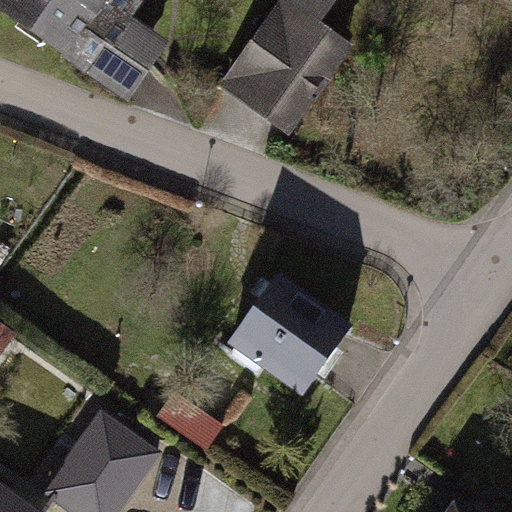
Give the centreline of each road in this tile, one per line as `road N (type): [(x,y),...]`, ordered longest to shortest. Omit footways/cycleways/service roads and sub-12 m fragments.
road 1 (residential): [(0,79),(484,260)]
road 2 (residential): [(484,260),(315,511)]
